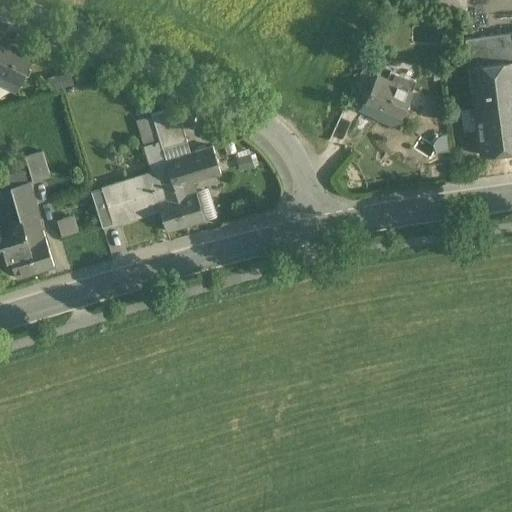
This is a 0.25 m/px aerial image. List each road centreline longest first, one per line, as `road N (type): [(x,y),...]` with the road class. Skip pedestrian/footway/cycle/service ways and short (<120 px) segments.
road 1 (residential): [(324,227),(275,124),(230,95),(2,0)]
road 2 (tertiary): [(0,320),(324,227)]
road 3 (tertiary): [(324,227),(511,192)]
